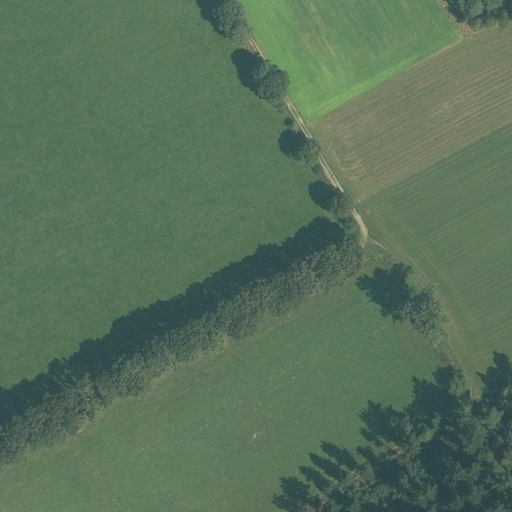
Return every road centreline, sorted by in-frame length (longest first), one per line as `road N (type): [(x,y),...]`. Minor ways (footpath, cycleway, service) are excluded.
road 1 (track): [(0,451),(367,244)]
road 2 (track): [(367,244),(226,0)]
road 3 (track): [(511,473),(405,265),(387,248),(367,244)]
